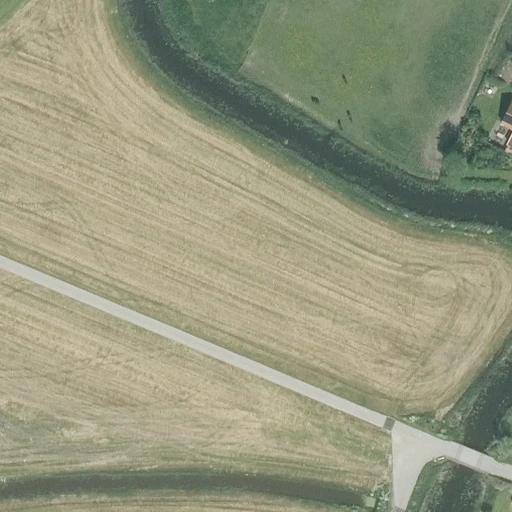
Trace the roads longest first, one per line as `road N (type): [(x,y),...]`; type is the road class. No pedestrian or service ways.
road 1 (unclassified): [(422,438),(0,262)]
road 2 (track): [(511,181),(441,172),(305,97),(238,55),(208,27),(199,0)]
